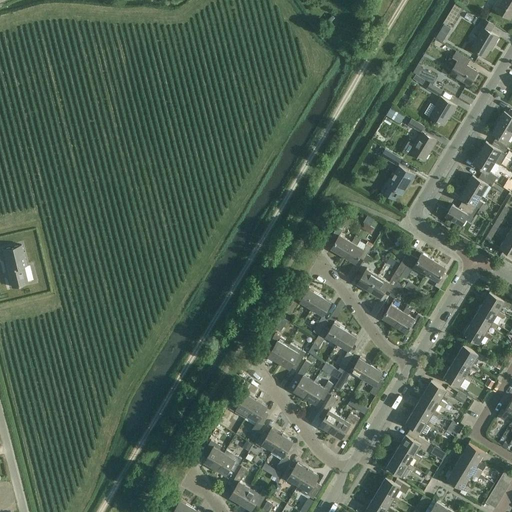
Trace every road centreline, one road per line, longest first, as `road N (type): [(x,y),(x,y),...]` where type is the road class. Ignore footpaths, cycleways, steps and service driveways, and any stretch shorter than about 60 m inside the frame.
road 1 (tertiary): [(475,256),(422,226),(415,211),(511,52)]
road 2 (residential): [(407,362),(377,340),(320,260)]
road 3 (residential): [(342,467),(322,455),(255,367)]
road 4 (residential): [(475,256),(407,362)]
road 5 (residential): [(407,362),(358,453),(342,467)]
